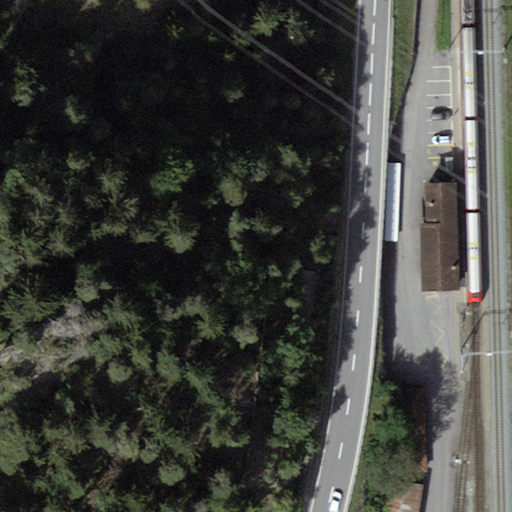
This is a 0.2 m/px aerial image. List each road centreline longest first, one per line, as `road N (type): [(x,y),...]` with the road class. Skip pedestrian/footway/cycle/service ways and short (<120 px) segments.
road 1 (primary): [(375,0),(357,313),(327,511)]
road 2 (residential): [(436,511),(439,433),(412,262)]
